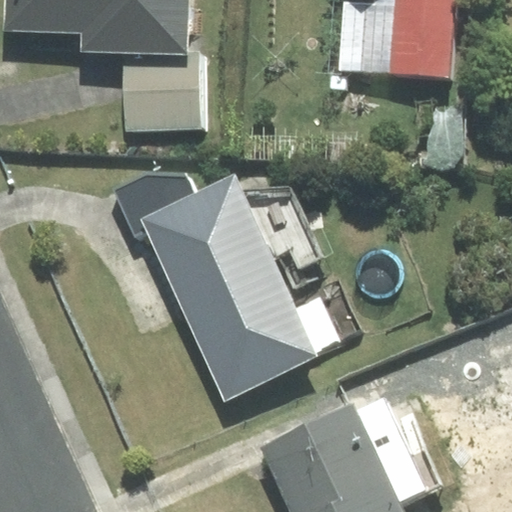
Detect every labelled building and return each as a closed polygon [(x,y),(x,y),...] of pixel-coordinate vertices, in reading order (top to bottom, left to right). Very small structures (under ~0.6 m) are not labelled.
[(83,31),(83,48),(125,50),(186,51),(187,0),(6,0),(5,29),(83,31)] [(454,0),(399,0),(399,5),(344,2),(340,70),(450,77),(454,0)] [(198,50),(186,51),(125,50),(127,129),(200,128),(198,50)] [(139,219),(196,193),(188,175),(147,174),(114,189),(134,233),(144,230),(139,219)] [(144,230),(223,402),(369,335),(341,275),(294,296),(285,275),(320,259),(288,190),(240,189),(234,176),(196,193),(139,219),(144,230)] [(404,511),(401,506),(442,487),(409,416),(395,423),(385,401),(356,415),(351,406),(262,447),(292,511),(404,511)]
